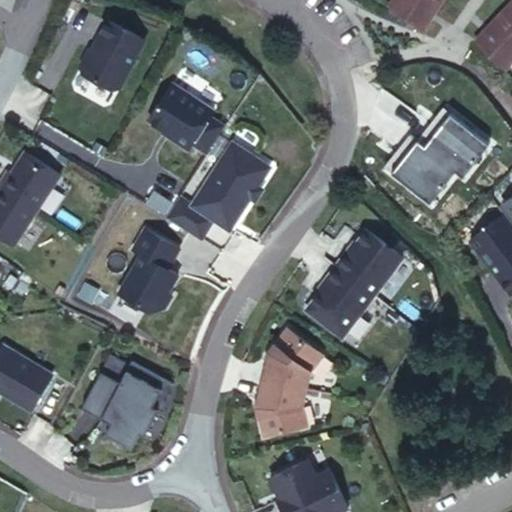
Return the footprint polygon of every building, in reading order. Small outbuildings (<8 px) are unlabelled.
[(440,0),(392,0),(388,8),(422,29),(429,19),(440,0)] [(511,1),(499,15),(511,27),(511,1)] [(511,59),(511,27),(499,15),(474,41),(503,69),(511,59)] [(146,37),(108,18),(97,41),(99,43),(96,50),(93,48),(91,48),(82,65),(84,72),(114,87),(122,85),(146,37)] [(173,83),(149,120),(175,137),(174,139),(190,149),(194,143),(208,153),(225,126),(211,116),(214,110),(173,83)] [(451,106),(438,121),(445,127),(458,112),(451,106)] [(409,154),(397,168),(435,202),(462,171),(468,176),(495,145),(458,112),(445,127),(438,121),(424,137),(417,131),(402,148),(409,154)] [(166,218),(201,239),(214,218),(230,228),(271,166),(233,141),(193,204),(180,196),(166,218)] [(402,148),(389,162),(397,168),(409,154),(402,148)] [(8,171),(0,183),(0,185),(38,210),(61,175),(25,152),(12,173),(8,171)] [(38,210),(0,185),(0,234),(15,245),(38,210)] [(251,196),(256,199),(263,188),(258,185),(251,196)] [(146,201),(167,213),(175,199),(154,187),(146,201)] [(511,197),(503,204),(511,215),(511,197)] [(174,245),(140,224),(128,245),(136,250),(113,289),(140,305),(143,301),(150,305),(159,303),(166,292),(161,289),(172,271),(162,265),(174,245)] [(347,252),(337,266),(375,294),(403,257),(367,230),(349,254),(347,252)] [(375,294),(337,266),(327,279),(329,281),(311,305),(347,332),(375,294)] [(311,305),(307,310),(343,337),(347,332),(311,305)] [(258,406),(264,435),(307,425),(303,406),(314,370),(325,355),(290,329),(272,353),(258,406)] [(53,374),(3,345),(0,350),(0,391),(32,410),(53,374)] [(110,355),(83,408),(112,423),(106,434),(133,448),(141,434),(146,436),(159,409),(154,407),(168,380),(133,362),(130,366),(110,355)] [(168,380),(154,407),(159,409),(165,412),(172,382),(168,380)] [(308,460),(270,478),(281,498),(279,499),(285,511),(335,511),(347,506),(329,469),(316,475),(308,460)]
